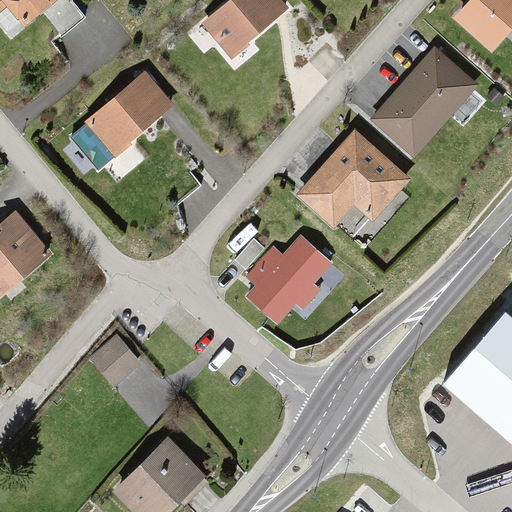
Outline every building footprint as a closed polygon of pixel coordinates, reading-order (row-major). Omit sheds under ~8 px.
[(60,0),(0,0),(0,22),(14,39),(60,0)] [(279,0),(240,0),(207,28),(234,60),(291,14),(279,0)] [(511,28),(511,0),(474,0),(455,20),(490,52),(511,28)] [(478,88),(437,51),(375,119),(416,156),(478,88)] [(176,109),(147,75),(86,126),(115,160),(176,109)] [(408,184),(358,135),(301,194),(351,243),(408,184)] [(19,218),(0,234),(0,294),(49,253),(19,218)] [(338,269),(304,240),(288,258),(275,247),(248,277),(262,288),(251,300),(285,329),(338,269)] [(511,321),(504,314),(446,380),(511,438),(511,321)] [(161,437),(112,491),(135,511),(183,511),(210,482),(161,437)]
